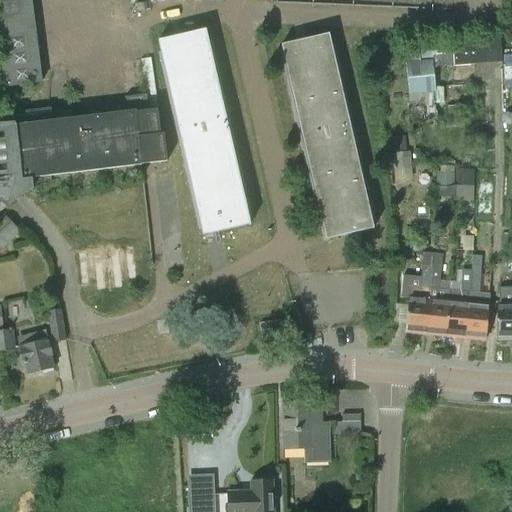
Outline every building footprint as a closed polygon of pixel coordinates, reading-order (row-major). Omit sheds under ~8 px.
[(0,0),(0,38),(6,87),(42,82),(30,0),(0,0)] [(158,40),(203,235),(250,224),(206,30),(158,40)] [(282,45),(326,240),(374,229),(329,34),(282,45)] [(451,40),(453,66),(502,63),(501,51),(500,37),(451,40)] [(430,64),(404,66),(407,97),(432,95),(430,64)] [(0,212),(33,188),(32,178),(167,162),(164,134),(160,135),(157,107),(147,109),(146,95),(126,97),(128,112),(52,121),(51,108),(9,113),(10,123),(0,123),(0,212)] [(405,152),(404,138),(385,139),(386,153),(405,152)] [(453,170),(435,170),(435,184),(453,184),(453,170)] [(453,172),(453,204),(472,204),(472,172),(453,172)] [(2,214),(0,215),(0,248),(1,250),(20,232),(2,214)] [(107,249),(108,256),(92,258),(91,251),(75,253),(77,280),(95,279),(95,286),(130,282),(126,247),(107,249)] [(409,286),(405,331),(425,334),(431,267),(432,253),(423,253),(420,287),(409,286)] [(425,334),(445,336),(450,290),(438,289),(442,254),(432,253),(431,267),(425,334)] [(470,272),(467,338),(486,340),(489,294),(479,293),(481,256),(472,256),(472,258),(471,258),(470,272)] [(450,290),(445,336),(467,338),(470,272),(461,271),(460,291),(450,290)] [(496,302),(496,340),(511,339),(511,290),(497,290),(496,302)] [(0,305),(0,351),(15,349),(11,333),(10,333),(9,328),(3,329),(0,305)] [(47,312),(52,343),(65,341),(60,310),(47,312)] [(259,324),(261,335),(282,332),(280,321),(259,324)] [(22,363),(25,363),(28,375),(53,369),(50,357),(52,356),(45,330),(16,338),(22,363)] [(282,403),(283,449),(305,450),(305,463),(329,462),(329,423),(322,423),(321,402),(282,403)] [(336,425),(336,435),(361,435),(361,415),(341,415),(341,425),(336,425)] [(251,491),(237,492),(238,511),(273,511),(272,481),(250,482),(251,491)] [(213,511),(213,500),(189,501),(189,511),(213,511)]
